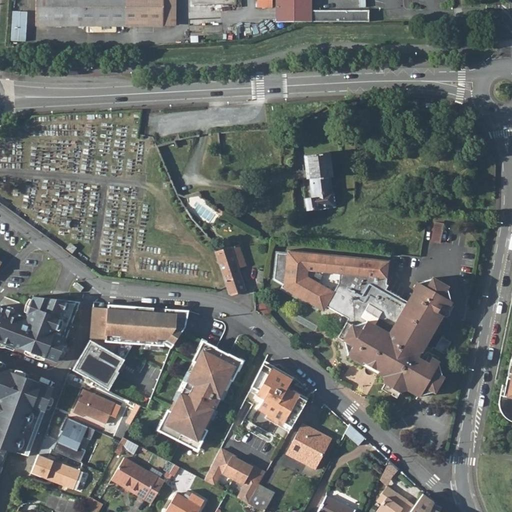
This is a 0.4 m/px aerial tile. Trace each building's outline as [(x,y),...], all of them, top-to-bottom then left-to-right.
[(158,23),(158,0),(31,0),(31,23),(158,23)] [(173,0),(158,0),(158,23),(173,23),(173,0)] [(306,0),(271,0),(271,22),(364,24),(364,13),(307,12),(306,0)] [(14,10),(12,40),(27,41),(29,11),(14,10)] [(295,107),(266,109),(267,122),(296,120),(295,107)] [(281,129),(266,129),(267,139),(281,138),(281,129)] [(304,155),(307,180),(309,179),(330,178),(332,177),(328,152),(304,155)] [(330,178),(309,179),(311,198),(305,199),(307,211),(335,208),(333,192),(332,192),(330,178)] [(189,213),(188,212),(180,215),(182,220),(190,216),(189,213)] [(432,227),(428,248),(438,249),(441,229),(432,227)] [(0,256),(4,259),(12,243),(6,239),(0,235),(0,256)] [(67,242),(62,249),(75,258),(76,249),(67,242)] [(239,245),(231,247),(238,267),(245,264),(239,245)] [(231,247),(217,251),(222,269),(227,285),(230,295),(242,292),(243,293),(245,293),(245,290),(243,286),(238,267),(231,247)] [(348,319),(337,339),(344,342),(348,354),(347,356),(362,365),(364,361),(379,370),(378,373),(383,376),(384,383),(384,384),(399,393),(399,392),(407,390),(419,397),(420,396),(432,392),(434,393),(442,378),(440,377),(437,364),(438,363),(443,356),(449,344),(440,339),(433,350),(431,358),(427,364),(424,363),(431,350),(425,345),(442,315),(433,310),(436,303),(447,309),(451,302),(450,301),(445,289),(446,287),(431,279),(430,280),(418,282),(416,281),(411,290),(412,290),(406,302),(384,290),(386,285),(384,284),(387,263),(286,253),(286,255),(275,255),(273,281),(283,286),(289,276),(292,278),(284,292),(319,311),(324,310),(326,307),(348,319)] [(25,317),(0,307),(0,342),(14,348),(15,346),(55,361),(60,355),(75,314),(76,301),(33,297),(29,306),(25,317)] [(153,309),(93,303),(90,337),(106,338),(106,340),(166,346),(165,344),(171,347),(178,333),(184,325),(186,311),(165,309),(165,314),(153,313),(153,309)] [(90,340),(72,370),(108,391),(119,372),(117,371),(124,360),(90,340)] [(163,425),(159,432),(170,437),(180,443),(195,450),(198,442),(201,441),(207,430),(205,429),(210,419),(212,420),(216,412),(214,411),(220,399),(222,400),(227,392),(225,391),(230,380),(232,381),(237,371),(237,368),(240,361),(223,352),(216,348),(205,342),(201,351),(198,351),(193,360),(195,362),(190,372),(188,371),(183,380),(186,381),(180,393),(178,392),(173,400),(176,401),(170,413),(167,411),(163,421),(163,425)] [(293,379),(264,363),(251,388),(266,396),(263,402),(258,410),(267,415),(291,429),(302,410),(307,400),(293,392),(292,394),(286,390),(293,379)] [(0,366),(0,393),(2,394),(0,399),(0,449),(5,451),(15,453),(28,457),(54,388),(49,386),(11,372),(12,370),(0,366)] [(506,387),(501,413),(502,415),(509,422),(511,422),(511,376),(509,376),(507,382),(506,387)] [(499,410),(501,413),(506,387),(507,382),(504,382),(499,405),(499,410)] [(399,393),(384,384),(380,391),(396,399),(399,393)] [(266,396),(251,388),(248,393),(248,394),(263,402),(266,396)] [(82,389),(72,411),(84,416),(84,414),(105,423),(114,403),(82,389)] [(291,429),(267,415),(264,421),(288,434),(291,429)] [(303,424),(287,454),(315,469),(330,439),(303,424)] [(345,432),(344,433),(358,446),(365,438),(357,431),(353,428),(349,424),(345,432)] [(218,454),(204,481),(213,486),(221,473),(233,479),(245,486),(238,499),(248,505),(258,486),(260,483),(264,474),(252,467),(251,469),(241,463),(231,458),(232,457),(220,450),(218,454)] [(37,455),(30,474),(58,483),(74,488),(80,472),(37,455)] [(146,501),(152,504),(165,484),(125,460),(112,481),(143,499),(146,501)] [(399,469),(390,461),(380,481),(387,487),(399,469)] [(258,486),(248,505),(260,511),(265,511),(274,495),(258,486)] [(410,511),(414,506),(408,501),(402,509),(392,501),(397,494),(387,487),(377,501),(382,505),(376,511),(410,511)] [(173,500),(166,511),(199,511),(201,509),(205,501),(192,494),(190,498),(189,498),(188,501),(177,494),(175,498),(173,500)] [(408,501),(397,494),(392,501),(402,509),(408,501)] [(423,495),(414,506),(410,511),(437,511),(431,509),(433,501),(423,495)] [(92,497),(87,505),(99,511),(104,504),(92,497)] [(353,511),(327,498),(319,511),(353,511)]
